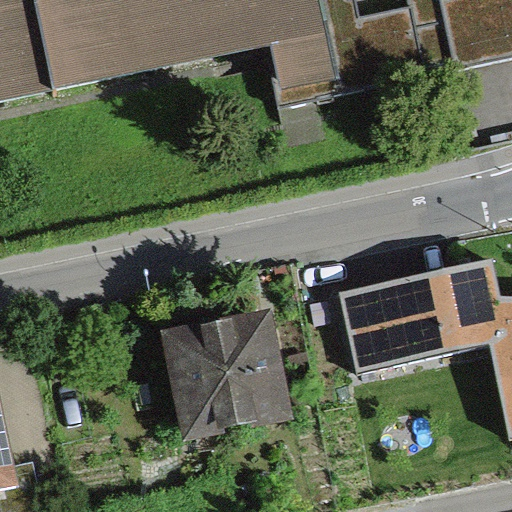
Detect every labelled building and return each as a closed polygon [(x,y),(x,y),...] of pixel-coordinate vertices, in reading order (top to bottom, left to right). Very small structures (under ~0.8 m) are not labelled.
[(511,0),(0,0),(0,107),(256,55),(268,113),(511,62),(511,0)] [(509,446),(511,445),(511,311),(506,312),(500,273),(345,294),(357,376),(497,356),(509,446)] [(283,427),(264,335),(172,353),(191,445),(283,427)] [(0,399),(0,507),(22,503),(0,399)] [(30,511),(28,503),(0,511),(30,511)]
